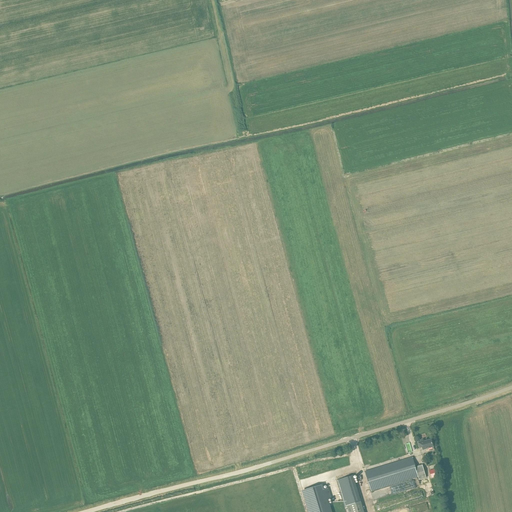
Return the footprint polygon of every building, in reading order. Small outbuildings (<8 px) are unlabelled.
[(424,441),(418,442),(420,448),(422,447),(423,450),(434,447),(431,439),(424,441)] [(426,478),(422,464),(416,466),(413,457),(365,472),(371,492),(418,477),(419,480),(426,478)] [(438,476),(435,469),(429,470),(431,478),(438,476)] [(363,511),(352,476),(337,480),(347,511),(363,511)] [(309,511),(330,511),(327,499),(331,498),(328,488),(324,489),(323,485),(303,490),(309,511)]
